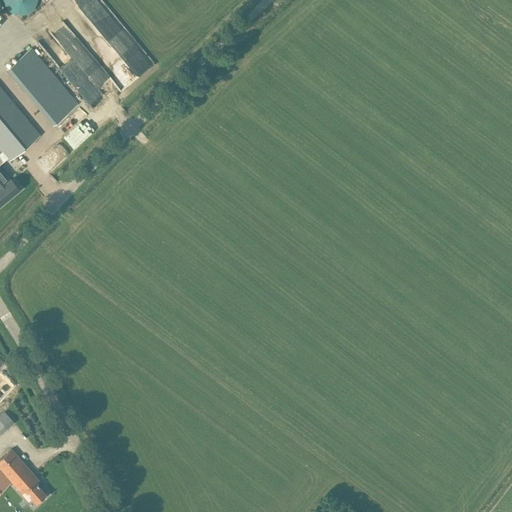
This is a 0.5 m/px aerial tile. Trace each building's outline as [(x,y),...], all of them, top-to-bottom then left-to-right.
[(3,0),(4,1),(4,3),(5,5),(6,6),(7,8),(8,9),(10,10),(11,12),(13,12),(15,13),(17,14),(18,14),(20,14),(22,14),(24,14),(26,13),(27,12),(29,12),(31,10),(32,9),(33,8),(34,6),(35,5),(36,3),(37,1),(37,0),(3,0)] [(77,104),(31,48),(6,70),(52,124),(77,104)] [(141,50),(128,63),(134,69),(122,81),(127,86),(133,80),(133,81),(152,62),(141,50)] [(9,160),(39,135),(0,87),(0,149),(2,151),(0,152),(0,204),(19,188),(11,178),(9,179),(0,168),(0,164),(7,158),(9,160)] [(0,356),(0,399),(21,378),(0,356)] [(4,410),(0,413),(0,433),(14,421),(4,410)] [(40,481),(11,448),(0,457),(0,468),(11,481),(22,493),(25,490),(36,503),(46,494),(37,483),(40,481)] [(0,490),(11,481),(0,468),(0,490)]
